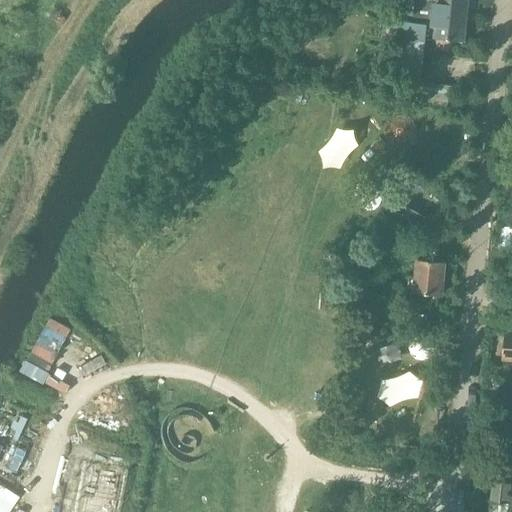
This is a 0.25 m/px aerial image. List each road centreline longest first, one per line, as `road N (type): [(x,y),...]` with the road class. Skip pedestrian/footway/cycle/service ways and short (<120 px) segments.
road 1 (unclassified): [(450,511),(502,0)]
road 2 (track): [(451,496),(318,463),(296,453),(282,427),(325,412),(460,410)]
road 3 (track): [(33,511),(62,414),(113,374),(161,367),(223,381),(282,427)]
